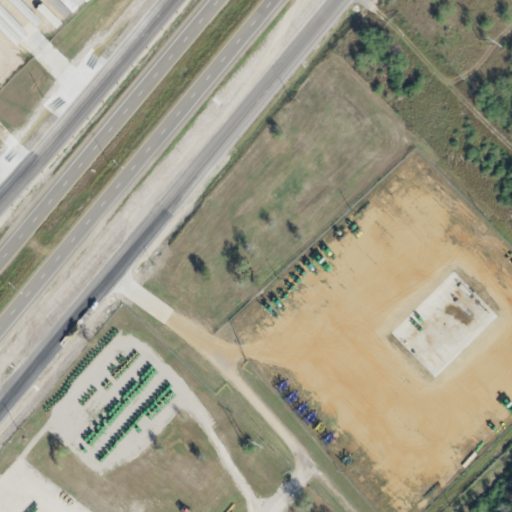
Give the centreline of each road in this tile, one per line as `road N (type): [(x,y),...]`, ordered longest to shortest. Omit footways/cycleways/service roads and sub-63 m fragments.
road 1 (tertiary): [(0,406),(343,0)]
road 2 (motorway): [(0,352),(335,0)]
road 3 (motorway): [(70,242),(274,0)]
road 4 (motorway): [(218,0),(38,216)]
road 5 (tertiary): [(165,0),(0,186)]
